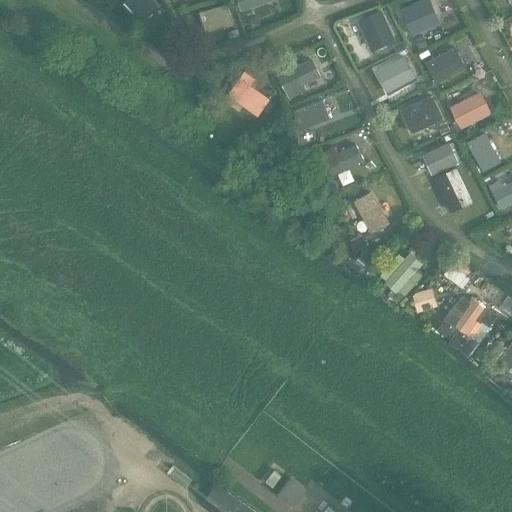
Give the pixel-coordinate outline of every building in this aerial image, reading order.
[(144,20),(159,5),(154,0),(127,0),(126,1),(144,20)] [(238,0),(242,8),(266,0),(238,0)] [(441,24),(430,0),(422,0),(400,9),(412,37),(441,24)] [(210,32),(233,25),(227,5),(204,11),(210,32)] [(372,49),(393,40),(381,12),(360,21),(372,49)] [(257,17),(249,20),(252,29),(261,26),(257,17)] [(238,30),(228,33),(230,39),(240,37),(238,30)] [(423,37),(415,40),(419,49),(427,46),(423,37)] [(404,42),(394,47),(397,53),(407,48),(404,42)] [(435,82),(464,67),(454,48),(425,63),(435,82)] [(389,93),(415,79),(403,56),(377,70),(389,93)] [(302,84),(319,75),(311,60),(278,77),(289,98),(305,90),(302,84)] [(250,86),(254,79),(244,72),(228,96),(257,116),(268,99),(250,86)] [(424,81),(416,86),(419,91),(427,87),(424,81)] [(460,126),(489,112),(480,94),(451,109),(460,126)] [(442,118),(432,96),(402,110),(412,132),(442,118)] [(327,123),(341,116),(333,102),(306,115),(313,129),(310,131),(313,137),(330,130),(327,123)] [(446,123),(438,126),(442,134),(450,131),(446,123)] [(484,170),(500,161),(484,133),(468,142),(484,170)] [(297,139),(288,142),(291,151),(300,148),(297,139)] [(356,144),(338,153),(334,145),(315,154),(327,177),(363,160),(356,144)] [(432,173),(457,162),(449,144),(423,155),(432,173)] [(511,201),(511,182),(503,187),(499,180),(489,186),(500,208),(511,201)] [(464,215),(482,206),(469,181),(451,191),(464,215)] [(371,233),(387,224),(369,193),(354,201),(371,233)] [(358,236),(349,240),(353,249),(362,245),(358,236)] [(400,255),(382,276),(395,287),(389,295),(398,302),(404,294),(421,274),(416,270),(422,263),(410,253),(405,260),(400,255)] [(348,257),(344,261),(360,274),(363,269),(369,262),(362,255),(356,263),(348,257)] [(447,272),(462,283),(473,269),(458,257),(447,272)] [(437,305),(433,288),(413,293),(417,309),(437,305)] [(445,319),(437,331),(452,341),(450,343),(456,348),(468,356),(478,341),(471,337),(481,322),(488,327),(496,316),(487,310),(489,308),(471,296),(467,302),(463,299),(457,308),(454,306),(445,319)] [(511,341),(499,358),(511,367),(511,341)] [(294,505),(306,490),(290,478),(279,493),(294,505)] [(202,505),(211,511),(258,511),(217,483),(202,505)] [(336,511),(323,501),(314,511),(336,511)]
